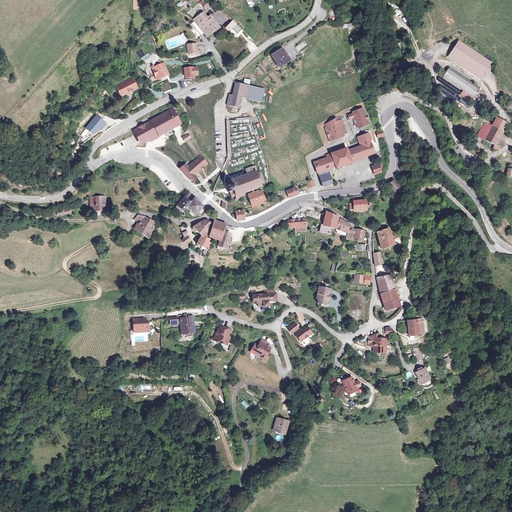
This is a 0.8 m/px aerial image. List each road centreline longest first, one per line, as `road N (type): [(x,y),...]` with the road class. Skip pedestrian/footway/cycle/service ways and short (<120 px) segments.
road 1 (tertiary): [(511,250),(440,159),(415,110),(399,102),(386,114),(392,164),(383,185),(303,197),(256,221)]
road 2 (track): [(0,312),(99,296),(64,261),(122,234),(130,222),(49,218),(0,203)]
road 3 (residential): [(318,0),(305,23),(231,75),(114,129),(90,154),(90,167)]
road 4 (track): [(196,376),(213,401),(229,461),(241,471),(247,455),(235,393),(248,383),(283,389),(290,368)]
road 5 (residential): [(370,326),(341,337),(300,309),(276,328),(203,310),(145,316)]
road 6 (residential): [(511,251),(491,249),(433,182),(419,184),(398,221),(369,230)]
road 7 (tertiary): [(212,207),(152,154),(119,152),(90,167)]
road 8 (residential): [(413,215),(405,309),(393,324),(370,326)]
road 9 (track): [(493,100),(452,65),(428,62),(406,25),(395,25)]
road 10 (residential): [(369,230),(310,204),(256,221)]
